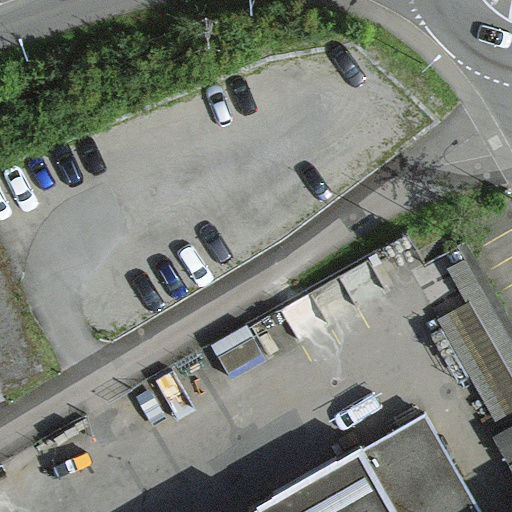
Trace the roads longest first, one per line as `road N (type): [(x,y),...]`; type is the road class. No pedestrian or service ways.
road 1 (unknown): [(42,511),(349,350),(391,350),(428,372),(510,511)]
road 2 (unknown): [(0,261),(275,109),(315,111),(350,141),(388,206)]
